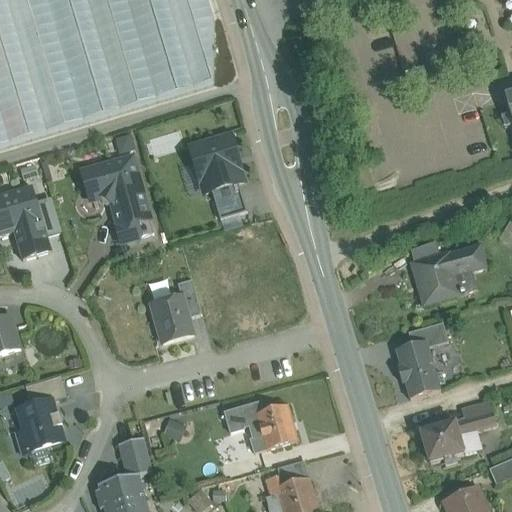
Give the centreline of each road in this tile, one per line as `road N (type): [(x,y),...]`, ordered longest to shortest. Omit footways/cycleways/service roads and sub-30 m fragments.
road 1 (unclassified): [(0,160),(268,79)]
road 2 (secondary): [(339,331),(268,79)]
road 3 (residential): [(339,331),(109,390)]
road 4 (secondary): [(396,511),(339,331)]
road 5 (residential): [(109,390),(89,326),(71,307),(0,296)]
road 6 (residential): [(53,511),(107,423),(109,390)]
